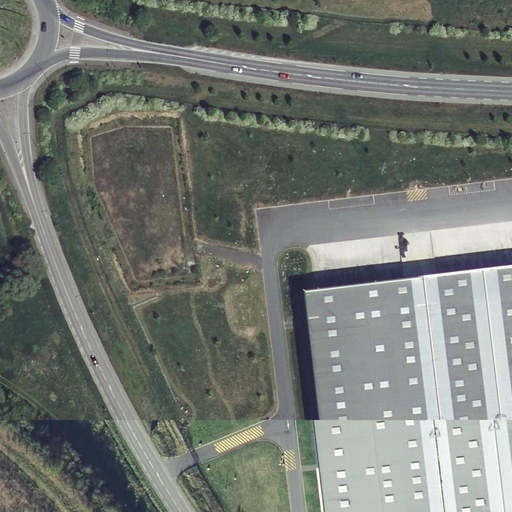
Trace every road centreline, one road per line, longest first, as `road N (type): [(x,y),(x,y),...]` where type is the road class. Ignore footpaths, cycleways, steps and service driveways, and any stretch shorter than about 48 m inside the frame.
road 1 (tertiary): [(32,194),(129,426),(184,511)]
road 2 (primary): [(192,61),(511,94)]
road 3 (primary): [(33,63),(75,54),(192,61)]
road 4 (primary): [(192,61),(45,14)]
road 5 (tertiary): [(32,194),(29,69)]
